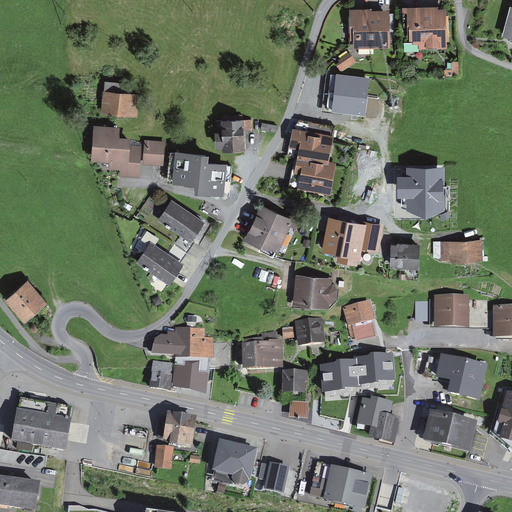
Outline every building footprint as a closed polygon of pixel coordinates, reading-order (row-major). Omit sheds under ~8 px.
[(511,7),(510,7),(501,37),(511,40),(511,7)] [(438,8),(402,9),(403,28),(407,28),(407,40),(409,40),(409,42),(413,42),(413,45),(419,45),(419,49),(447,49),(447,42),(449,42),(448,16),(446,16),(446,10),(438,10),(438,8)] [(371,10),(349,10),(349,42),(353,42),(353,50),(389,49),(389,12),(371,12),(371,10)] [(349,51),(334,62),(341,72),(356,62),(349,51)] [(323,93),(321,112),(366,117),(370,78),(336,74),(336,76),(331,75),(329,94),(323,93)] [(122,88),(123,79),(107,77),(106,86),(122,88)] [(141,91),(107,88),(104,110),(139,114),(141,91)] [(219,143),(225,143),(225,147),(247,147),(247,129),(254,129),(254,117),(218,118),(219,143)] [(142,162),(144,145),(134,144),(135,134),(124,133),(124,124),(95,122),(92,157),(110,159),(109,167),(122,168),(122,174),(141,176),(142,162)] [(338,131),(297,124),(294,144),(301,145),(299,155),(332,162),(338,131)] [(167,140),(148,138),(145,163),(164,165),(167,140)] [(206,158),(176,155),(174,184),(198,186),(197,193),(222,195),(225,166),(206,165),(206,158)] [(332,162),(299,155),(296,170),(304,172),(302,186),(334,192),(340,163),(332,162)] [(441,166),(408,166),(408,171),(402,171),(402,206),(425,212),(441,206),(441,166)] [(171,202),(159,221),(191,242),(203,223),(171,202)] [(291,219),(262,205),(247,236),(276,250),(291,219)] [(365,224),(330,217),(324,248),(340,251),(339,260),(355,263),(359,245),(376,248),(381,225),(366,222),(365,224)] [(486,237),(443,239),(444,257),(487,256),(486,237)] [(417,244),(393,243),(392,263),(416,264),(417,244)] [(151,245),(138,263),(169,284),(182,266),(151,245)] [(337,273),(300,268),(297,302),(334,306),(334,302),(337,301),(340,299),(343,295),(343,292),(343,288),(341,284),(339,282),(337,279),(337,273)] [(43,301),(27,281),(8,297),(25,317),(43,301)] [(466,298),(436,298),(436,325),(466,325),(466,298)] [(367,302),(345,308),(349,326),(371,320),(367,302)] [(511,308),(496,308),(497,337),(511,336),(511,308)] [(320,319),(297,322),(299,344),(323,341),(320,319)] [(203,329),(177,328),(177,333),(169,332),(169,336),(162,335),(156,339),(153,352),(176,353),(174,385),(206,392),(209,356),(212,357),(212,338),(204,338),(203,329)] [(295,331),(285,331),(285,341),(295,341),(295,331)] [(279,342),(262,343),(262,366),(280,366),(279,342)] [(262,343),(244,343),(245,367),(262,366),(262,343)] [(373,355),(354,356),(354,359),(357,359),(359,384),(362,383),(363,386),(383,385),(382,382),(396,381),(393,351),(373,353),(373,355)] [(488,365),(443,353),(438,374),(453,378),(449,391),(480,399),(488,365)] [(337,362),(320,364),(322,392),(345,390),(345,388),(363,386),(362,383),(359,384),(357,359),(354,359),(337,360),(337,362)] [(172,364),(154,362),(151,386),(169,388),(172,364)] [(310,370),(285,370),(285,392),(309,392),(310,370)] [(511,390),(507,389),(494,432),(499,437),(511,441),(511,390)] [(371,400),(362,398),(357,424),(370,427),(368,438),(396,444),(402,416),(390,414),(393,401),(372,397),(371,400)] [(477,421),(431,409),(423,439),(470,451),(477,421)] [(18,415),(13,443),(65,452),(70,424),(18,415)] [(170,415),(166,439),(172,440),(172,443),(184,445),(184,442),(190,443),(194,419),(170,415)] [(257,451),(219,441),(214,464),(237,470),(236,476),(250,479),(257,451)] [(159,448),(156,467),(169,468),(171,450),(159,448)] [(367,472),(331,463),(323,495),(359,504),(367,472)] [(288,468),(273,466),(270,487),(285,489),(288,468)] [(0,483),(0,509),(18,511),(37,511),(41,489),(0,483)]
